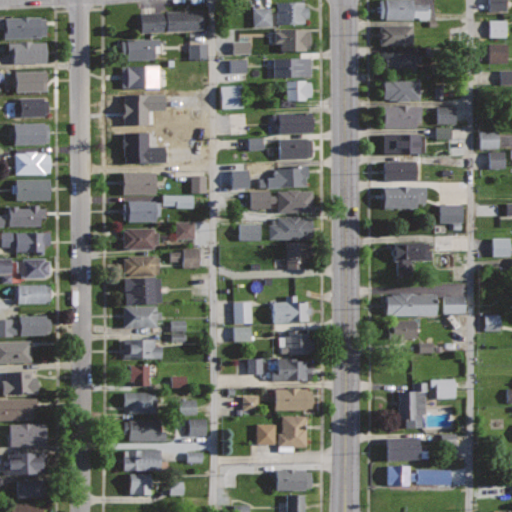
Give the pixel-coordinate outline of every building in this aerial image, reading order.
[(412,0),(378,0),(379,18),(427,17),(427,3),(412,3),(412,0)] [(487,0),(487,10),(505,10),(504,0),(487,0)] [(303,1),(276,2),(277,23),(303,22),(303,17),(307,17),(307,6),(303,6),(303,1)] [(251,7),(251,26),(270,26),(270,7),(251,7)] [(201,9),(139,12),(140,32),(202,29),(201,9)] [(39,16),(29,16),(29,15),(19,15),(19,17),(4,17),(5,37),(39,36),(39,33),(44,33),(44,18),(39,19),(39,16)] [(488,37),(505,36),(504,19),(487,19),(488,37)] [(411,24),(378,24),(378,44),(411,44),(411,24)] [(305,28),(279,28),(279,31),(274,31),(274,43),(280,43),(280,49),(305,49),(305,47),(309,47),(309,30),(305,30),(305,28)] [(159,39),(120,38),(120,58),(154,59),(154,52),(159,52),(159,39)] [(45,41),(32,41),(32,40),(19,40),(19,42),(8,42),(8,50),(13,50),(13,61),(46,61),(45,41)] [(249,52),(248,40),(230,40),(230,52),(249,52)] [(187,59),(206,59),(205,42),(187,43),(187,59)] [(506,61),(506,43),(487,43),(487,62),(506,61)] [(421,51),(377,51),(377,64),(382,64),(382,70),(415,71),(415,63),(421,63),(421,51)] [(309,57),(272,59),(273,77),(310,75),(309,57)] [(245,58),(228,59),(228,73),(245,73),(245,58)] [(154,65),(121,65),(121,84),(154,84),(154,65)] [(46,69),(14,70),(14,75),(11,75),(11,84),(14,84),(14,91),(46,90),(46,69)] [(511,87),(511,69),(500,69),(500,87),(511,87)] [(419,78),(382,78),(382,100),(419,100),(419,78)] [(304,79),(284,81),(285,100),(305,99),(305,96),(310,96),(309,81),(304,81),(304,79)] [(220,108),(241,107),(241,85),(219,85),(220,108)] [(154,89),(120,90),(120,111),(155,110),(154,89)] [(44,96),(18,96),(18,101),(13,101),(13,111),(19,111),(19,115),(43,115),(43,112),(49,112),(49,100),(44,100),(44,96)] [(420,104),(382,105),(382,127),(420,126),(420,104)] [(435,123),(454,123),(454,106),(435,106),(435,123)] [(310,111),(271,113),(271,122),(277,121),(277,132),(311,131),(310,111)] [(166,117),(120,118),(121,140),(166,139),(166,117)] [(43,122),(13,122),(13,143),(43,142),(43,141),(47,141),(47,124),(43,124),(43,122)] [(449,127),(434,126),(434,138),(449,138),(449,127)] [(478,148),(497,147),(496,130),(478,131),(478,148)] [(423,133),(383,134),(383,154),(424,153),(423,133)] [(305,136),(277,137),(278,157),(310,156),(310,138),(305,138),(305,136)] [(261,149),(261,137),(246,137),(247,149),(261,149)] [(155,144),(122,144),(122,164),(155,163),(155,144)] [(502,150),(487,151),(487,167),(503,167),(502,150)] [(44,152),(14,152),(14,173),(44,173),(44,171),(48,171),(48,153),(44,153),(44,152)] [(415,159),(382,160),(382,180),(415,179),(415,159)] [(307,163),(290,164),(290,166),(272,167),(272,176),(266,177),(266,186),(304,184),(303,176),(308,175),(307,163)] [(247,187),(247,169),(230,169),(230,187),(247,187)] [(155,170),(120,171),(120,193),(155,193),(155,170)] [(205,174),(189,175),(189,192),(205,192),(205,174)] [(48,177),(15,179),(15,199),(49,197),(48,177)] [(424,185),(383,186),(383,208),(415,207),(415,203),(424,202),(424,185)] [(311,190),(298,190),(298,188),(286,188),(286,190),(276,190),(276,195),(269,195),(269,189),(248,189),(248,207),(269,207),(269,202),(276,202),(276,211),(311,211),(311,190)] [(192,195),(161,194),(161,206),(191,207),(192,195)] [(159,201),(122,202),(122,219),(127,219),(127,220),(155,220),(155,215),(160,215),(159,201)] [(45,207),(38,207),(38,203),(28,203),(28,207),(17,207),(17,205),(8,205),(8,225),(40,225),(40,217),(45,217),(45,207)] [(438,203),(438,222),(461,222),(461,204),(438,203)] [(312,218),(306,218),(306,217),(299,217),(299,215),(285,215),(285,217),(276,217),(276,219),(270,219),(270,224),(268,224),(268,238),(305,238),(305,236),(312,236),(312,218)] [(193,221),(174,221),(174,238),(193,238),(193,221)] [(237,239),(259,240),(259,223),(238,223),(237,239)] [(153,227),(127,227),(127,230),(122,230),(122,246),(127,246),(127,247),(153,247),(153,244),(158,244),(158,231),(153,231),(153,227)] [(49,231),(15,230),(14,249),(36,250),(36,253),(43,254),(43,244),(49,244),(49,231)] [(428,237),(391,239),(393,275),(410,274),(409,259),(430,258),(428,237)] [(508,237),(490,237),(490,255),(508,255),(508,237)] [(309,241),(285,242),(286,267),(302,266),(302,262),(310,261),(309,241)] [(180,267),(198,266),(197,249),(168,249),(168,261),(180,261),(180,267)] [(154,254),(128,255),(128,257),(123,257),(123,272),(128,272),(128,274),(162,274),(161,256),(154,256),(154,254)] [(0,257),(0,272),(10,272),(9,257),(0,257)] [(45,257),(22,257),(22,260),(16,261),(16,271),(21,271),(21,277),(43,276),(43,273),(48,273),(48,259),(45,259),(45,257)] [(158,275),(122,278),(124,303),(160,301),(158,275)] [(45,283),(13,284),(13,298),(17,298),(17,303),(45,302),(45,300),(49,300),(48,285),(45,285),(45,283)] [(436,293),(385,294),(386,315),(436,315),(436,293)] [(296,294),(284,295),(285,301),(272,302),(273,321),(307,319),(307,314),(309,314),(309,307),(307,307),(307,300),(296,301),(296,294)] [(441,295),(442,312),(463,312),(463,295),(441,295)] [(232,323),(250,322),(249,301),(231,301),(232,323)] [(156,305),(123,305),(123,325),(156,325),(156,305)] [(499,313),(483,314),(483,330),(499,330),(499,313)] [(45,314),(18,315),(18,322),(12,323),(12,317),(0,317),(0,335),(11,335),(11,332),(19,332),(19,334),(45,333),(45,330),(49,330),(49,316),(45,316),(45,314)] [(183,340),(183,319),(169,320),(169,340),(183,340)] [(414,320),(392,320),(392,338),(414,338),(414,320)] [(232,341),(249,341),(249,326),(232,326),(232,341)] [(308,331),(299,332),(298,328),(283,329),(283,336),(277,336),(278,346),(289,346),(289,352),(308,351),(308,349),(313,349),(313,337),(309,338),(308,331)] [(154,338),(122,338),(122,357),(161,357),(161,340),(155,340),(154,338)] [(29,339),(0,340),(0,361),(30,360),(29,339)] [(431,352),(432,342),(418,342),(417,351),(431,352)] [(260,357),(245,358),(246,373),(260,373),(260,357)] [(311,361),(305,361),(305,359),(295,359),(295,357),(276,357),(276,369),(270,369),(270,378),(311,378),(311,361)] [(148,364),(128,364),(128,383),(148,384),(148,364)] [(32,369),(5,371),(5,380),(1,380),(2,393),(36,391),(35,376),(32,376),(32,369)] [(185,386),(184,375),(169,375),(170,387),(185,386)] [(454,378),(434,379),(434,398),(454,397),(454,378)] [(426,380),(410,381),(410,389),(397,390),(399,420),(404,420),(405,426),(421,425),(420,411),(424,411),(423,391),(427,391),(426,380)] [(306,388),(298,388),(298,386),(284,386),(284,388),(273,388),(273,409),(305,409),(305,406),(310,406),(310,389),(306,389),(306,388)] [(157,390),(122,391),(122,405),(127,405),(127,412),(157,412),(157,390)] [(255,410),(256,395),(241,395),(240,410),(255,410)] [(35,396),(0,397),(0,420),(30,419),(30,408),(35,408),(35,396)] [(177,414),(195,414),(194,399),(177,399),(177,414)] [(305,415),(281,415),(281,432),(276,432),(276,452),(293,452),(293,446),(304,446),(305,415)] [(205,435),(204,418),(187,418),(188,435),(205,435)] [(164,419),(127,420),(128,440),(164,439),(164,419)] [(45,422),(8,423),(9,444),(46,443),(45,422)] [(273,423),(254,423),(255,443),(273,443),(273,423)] [(439,443),(455,443),(454,433),(439,433),(439,443)] [(419,436),(385,437),(386,459),(420,457),(419,436)] [(159,448),(123,448),(123,469),(159,469),(159,448)] [(46,451),(6,453),(7,459),(2,459),(2,473),(47,471),(46,451)] [(201,451),(185,451),(186,462),(201,461),(201,451)] [(409,465),(386,464),(385,484),(408,485),(409,478),(417,478),(417,481),(433,482),(433,468),(416,467),(416,471),(409,471),(409,465)] [(309,468),(274,468),(275,489),(310,489),(309,468)] [(449,469),(415,468),(415,483),(448,484),(449,469)] [(149,472),(129,472),(129,493),(149,493),(149,472)] [(42,478),(15,479),(16,497),(43,495),(42,478)] [(182,494),(182,480),(168,480),(168,494),(182,494)] [(304,511),(304,493),(285,493),(285,511),(304,511)] [(35,502),(8,502),(8,511),(41,511),(41,504),(35,504),(35,502)]
